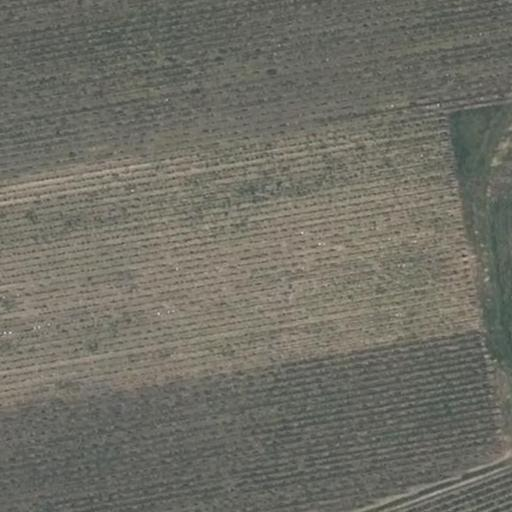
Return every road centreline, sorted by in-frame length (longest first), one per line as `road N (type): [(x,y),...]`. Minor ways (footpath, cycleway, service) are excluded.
road 1 (track): [(511,445),(456,150),(511,96)]
road 2 (track): [(511,462),(374,511)]
